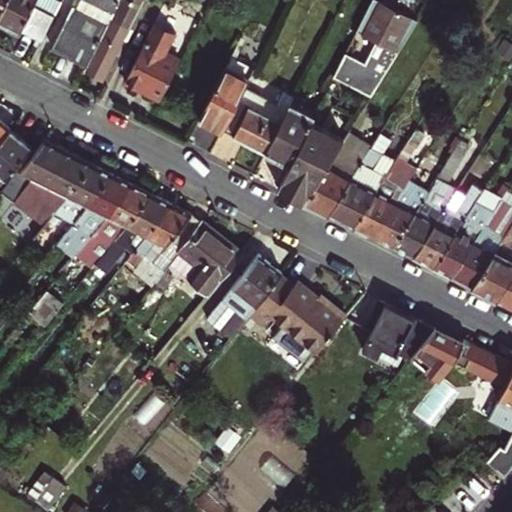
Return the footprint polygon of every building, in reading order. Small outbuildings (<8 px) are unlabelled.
[(25,22),(46,33),(62,0),(5,0),(0,10),(0,11),(23,24),(25,22)] [(91,57),(120,0),(74,0),(55,38),(91,57)] [(106,73),(142,0),(120,0),(91,57),(87,63),(106,73)] [(424,8),(407,0),(374,0),(364,21),(383,31),(372,53),(353,43),(341,66),(377,84),(424,8)] [(180,24),(159,13),(128,73),(163,91),(184,51),(170,43),(180,24)] [(228,123),(249,81),(252,74),(228,61),(203,109),(228,123)] [(249,81),(228,123),(271,146),(295,98),(299,91),(290,86),(284,99),(249,81)] [(315,117),(318,111),(295,98),(271,146),(295,158),(315,117)] [(295,158),(283,180),(309,194),(346,133),(315,117),(295,158)] [(0,118),(0,156),(19,134),(0,118)] [(409,133),(419,139),(427,127),(417,120),(409,133)] [(309,194),(332,205),(373,139),(351,126),(346,133),(309,194)] [(410,154),(419,139),(409,133),(400,147),(410,154)] [(0,196),(39,151),(19,134),(0,156),(0,196)] [(416,248),(456,187),(481,146),(463,135),(445,162),(395,238),(416,248)] [(356,218),(398,151),(374,138),(373,139),(332,205),(356,218)] [(56,220),(58,219),(99,168),(51,143),(23,176),(32,181),(21,204),(56,220)] [(356,218),(376,228),(412,173),(420,160),(410,154),(400,147),(398,151),(356,218)] [(395,238),(445,162),(434,156),(420,178),(412,173),(376,228),(395,238)] [(78,227),(118,178),(99,168),(58,219),(73,230),(76,227),(78,227)] [(138,188),(118,178),(78,227),(73,235),(84,243),(91,234),(98,239),(138,188)] [(437,259),(475,201),(485,184),(476,179),(467,194),(456,187),(416,248),(437,259)] [(138,188),(98,239),(89,249),(106,262),(157,198),(138,188)] [(476,278),(511,221),(511,202),(501,196),(486,219),(455,268),(476,278)] [(178,209),(157,198),(106,262),(100,269),(113,280),(134,254),(139,258),(178,209)] [(437,259),(455,268),(486,219),(476,212),(480,205),(475,201),(437,259)] [(178,209),(139,258),(131,267),(150,282),(161,268),(173,277),(187,259),(211,228),(198,219),(178,209)] [(511,221),(476,278),(500,291),(511,272),(511,221)] [(249,256),(211,228),(187,259),(206,274),(196,286),(215,300),(249,256)] [(267,260),(218,323),(241,342),(261,315),(290,280),(291,278),(267,260)] [(511,297),(511,272),(500,291),(511,297)] [(290,280),(261,315),(274,325),(281,316),(295,327),(285,339),(315,363),(324,351),(329,354),(358,318),(341,305),(337,309),(307,285),(303,290),(290,280)] [(54,293),(35,317),(52,330),(71,306),(54,293)] [(13,310),(7,318),(16,325),(22,317),(13,310)] [(424,326),(393,310),(369,354),(386,362),(391,353),(405,361),(424,326)] [(511,394),(511,392),(511,366),(477,351),(471,349),(470,351),(441,335),(415,366),(457,389),(466,373),(511,394)] [(67,349),(58,360),(73,372),(82,361),(67,349)] [(511,392),(511,394),(489,436),(506,443),(511,431),(511,392)] [(0,439),(0,466),(19,443),(6,432),(0,439)] [(511,454),(507,452),(503,456),(497,464),(494,467),(511,483),(511,482),(511,454)] [(145,468),(138,477),(147,484),(154,475),(145,468)] [(57,511),(74,492),(60,481),(42,504),(52,511),(57,511)]
